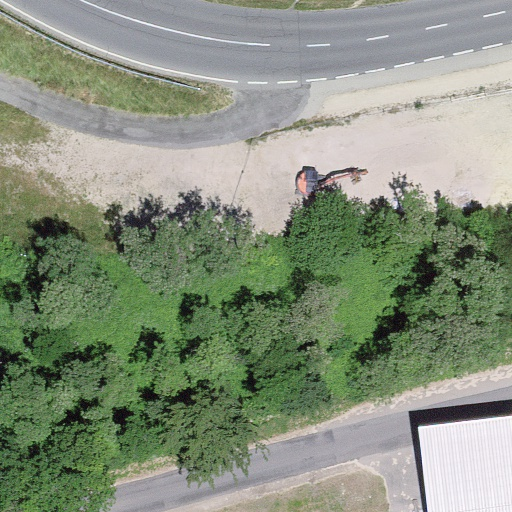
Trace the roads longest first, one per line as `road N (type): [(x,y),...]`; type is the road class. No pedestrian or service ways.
road 1 (secondary): [(511,14),(377,42),(278,48),(139,25),(77,0)]
road 2 (track): [(0,85),(62,110),(165,130),(212,130),(256,121),(278,48)]
